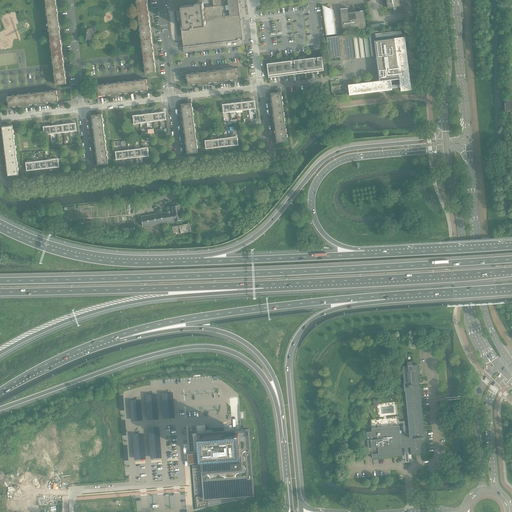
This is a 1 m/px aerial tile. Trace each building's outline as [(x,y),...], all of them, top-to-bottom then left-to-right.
[(146,0),(136,0),(137,8),(148,7),(146,0)] [(214,6),(203,8),(202,2),(195,3),(195,4),(181,6),(182,10),(176,11),(177,21),(180,21),(182,39),(183,42),(184,53),(244,45),(240,15),(239,11),(238,1),(238,0),(212,0),(213,2),(213,5),(214,6)] [(386,0),(387,8),(393,7),(393,9),(394,9),(394,10),(395,10),(396,9),(396,8),(396,7),(400,6),(399,0),(386,0)] [(46,3),(48,19),(58,18),(56,2),(46,3)] [(333,10),(330,9),(323,6),(326,35),(336,34),(333,10)] [(137,8),(139,24),(150,23),(148,7),(137,8)] [(358,27),(358,30),(366,29),(364,11),(356,11),(356,9),(348,10),(348,8),(340,9),(343,29),(358,27)] [(48,19),(50,36),(60,34),(58,18),(48,19)] [(150,23),(139,24),(141,41),(152,39),(150,23)] [(60,34),(50,36),(52,52),(62,51),(60,34)] [(340,57),(341,61),(354,59),(351,34),(327,37),(329,59),(340,57)] [(375,41),(374,41),(374,42),(375,42),(375,47),(376,53),(377,58),(376,58),(376,59),(377,59),(377,64),(378,70),(379,75),(378,75),(379,76),(379,80),(379,81),(348,85),(349,95),(392,90),(392,88),(400,87),(401,91),(411,90),(405,37),(394,38),(374,41),(375,41)] [(141,41),(143,57),(154,56),(152,39),(141,41)] [(62,51),(52,52),(54,68),(64,67),(62,51)] [(154,56),(143,57),(145,74),(156,72),(154,56)] [(64,67),(54,68),(56,85),(66,83),(64,67)] [(219,70),(221,81),(237,79),(237,78),(239,78),(240,78),(240,77),(240,76),(240,74),(240,73),(240,72),(240,70),(239,69),(238,68),(236,69),(236,68),(235,68),(219,70)] [(203,72),(204,83),(220,81),(221,81),(219,70),(203,72)] [(204,83),(203,72),(203,73),(187,75),(187,74),(186,71),(179,72),(180,81),(187,80),(188,85),(192,84),(204,83)] [(130,81),(131,92),(147,90),(148,90),(148,89),(150,89),(150,88),(151,87),(151,86),(151,84),(150,83),(150,81),(149,80),(149,79),(147,80),(147,79),(146,79),(146,80),(130,82),(130,81)] [(114,83),(113,83),(115,94),(131,92),(130,81),(130,82),(114,84),(114,83)] [(115,94),(113,83),(113,84),(97,86),(97,85),(97,86),(98,96),(99,96),(115,94)] [(273,110),(283,108),(281,92),(280,90),(281,89),(279,89),(278,89),(277,89),(275,89),(274,89),(273,89),(272,90),(271,91),(271,93),(271,94),(272,100),(271,100),(272,103),(273,110)] [(40,93),(41,103),(42,103),(57,101),(58,101),(60,100),(61,99),(61,98),(61,97),(61,95),(61,94),(60,93),(60,91),(59,90),(59,91),(57,91),(57,90),(56,91),(40,93)] [(25,105),(24,95),(8,97),(7,93),(0,94),(1,103),(8,103),(9,107),(25,105)] [(24,95),(25,105),(41,103),(40,93),(24,95)] [(511,99),(505,100),(505,103),(502,103),(503,111),(506,111),(509,114),(510,113),(511,114),(511,113),(511,112),(511,111),(511,99)] [(183,121),(194,119),(192,103),(191,103),(191,101),(191,100),(190,100),(188,100),(187,100),(186,100),(185,100),(183,100),(182,101),(181,102),(181,104),(181,105),(182,111),(182,114),(183,121)] [(275,126),(285,125),(283,108),(273,110),(274,117),(273,117),(274,119),(275,126)] [(94,132),(104,131),(102,114),(101,112),(102,112),(100,111),(99,111),(98,111),(96,111),(95,111),(94,112),(93,112),(91,113),(92,113),(92,115),(92,116),(93,122),(92,122),(93,125),(94,132)] [(194,119),(183,121),(184,128),(184,130),(185,137),(196,136),(194,119)] [(4,143),(14,142),(12,125),(12,123),(11,122),(9,122),(8,122),(7,122),(5,122),(4,123),(3,123),(2,124),(2,126),(2,127),(3,134),(3,136),(4,143)] [(285,125),(275,126),(276,133),(275,133),(276,135),(276,138),(277,143),(277,142),(287,141),(285,125)] [(96,148),(106,147),(104,131),(94,132),(95,139),(94,139),(95,141),(96,148)] [(196,136),(185,137),(186,144),(186,147),(186,146),(187,149),(187,154),(188,154),(188,153),(197,152),(198,152),(196,136)] [(6,159),(16,158),(14,142),(4,143),(5,150),(5,153),(6,159)] [(106,147),(96,148),(97,155),(96,155),(97,158),(97,160),(98,165),(108,163),(108,164),(106,147)] [(16,158),(6,159),(7,166),(7,169),(8,171),(7,171),(8,176),(9,176),(18,175),(19,175),(16,158)] [(182,220),(179,206),(173,207),(173,211),(142,217),(143,226),(182,220)] [(192,236),(190,224),(172,227),(174,239),(192,236)] [(409,433),(400,434),(399,425),(371,428),(372,432),(366,432),(368,448),(371,447),(372,458),(402,455),(401,448),(404,448),(405,452),(408,452),(408,447),(411,447),(411,455),(426,453),(425,438),(426,438),(425,434),(425,433),(424,433),(420,385),(419,385),(419,383),(418,365),(413,365),(412,362),(407,362),(408,366),(403,366),(404,382),(404,383),(404,390),(405,390),(409,433)] [(198,447),(198,449),(200,449),(201,452),(194,452),(198,509),(208,507),(258,496),(253,427),(240,428),(199,432),(200,447),(198,447)]
